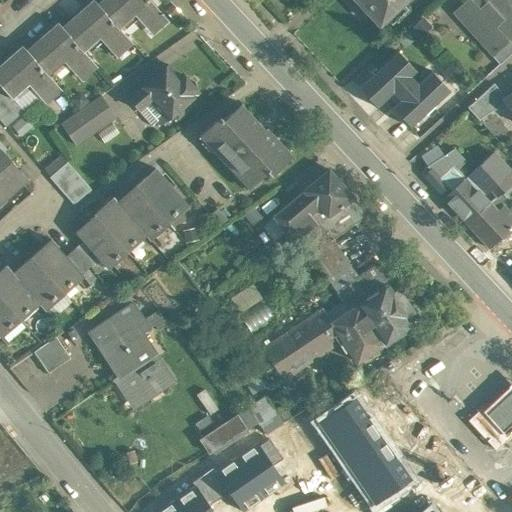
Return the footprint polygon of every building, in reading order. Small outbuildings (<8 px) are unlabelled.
[(93,0),(92,0),(62,27),(84,52),(100,38),(111,51),(126,37),(119,29),(97,4),(93,0)] [(149,0),(100,0),(97,4),(119,29),(136,15),(146,27),(162,14),(149,0)] [(356,0),(379,25),(387,18),(392,23),(407,9),(402,4),(405,0),(356,0)] [(511,13),(500,0),(467,0),(459,8),(456,10),(458,13),(459,13),(491,47),(490,48),(494,52),(497,50),(497,49),(511,35),(511,13)] [(62,27),(58,23),(26,50),(48,76),(64,62),(75,74),(91,60),(84,52),(62,27)] [(26,50),(22,45),(0,64),(0,84),(7,93),(13,99),(29,84),(40,97),(55,83),(48,76),(26,50)] [(418,83),(411,76),(416,70),(397,51),(358,87),(377,107),(393,92),(400,99),(392,107),(411,127),(450,90),(431,70),(418,83)] [(179,77),(168,65),(129,100),(138,110),(150,99),(164,114),(157,120),(161,125),(173,114),(177,118),(194,104),(190,99),(198,92),(196,89),(196,84),(194,80),(190,78),(185,77),(182,74),(179,77)] [(494,83),(467,107),(479,119),(504,102),(501,99),(504,97),(494,83)] [(511,91),(504,97),(501,99),(504,102),(511,112),(511,91)] [(7,93),(0,99),(0,115),(15,102),(13,99),(7,93)] [(101,96),(61,124),(75,145),(115,117),(101,96)] [(15,102),(0,115),(0,120),(5,127),(23,111),(15,102)] [(265,129),(241,103),(223,119),(220,116),(199,135),(200,136),(203,133),(239,171),(236,174),(236,175),(240,172),(251,184),(248,187),(249,188),(267,171),(271,175),(292,155),(266,127),(265,129)] [(0,147),(0,170),(11,161),(0,147)] [(454,148),(427,166),(430,169),(438,178),(453,165),(456,169),(466,161),(454,148)] [(511,173),(492,152),(466,177),(483,195),(491,189),(497,196),(501,192),(511,184),(511,173)] [(11,161),(0,170),(0,204),(28,180),(11,161)] [(67,162),(49,177),(57,186),(75,171),(67,162)] [(188,206),(155,169),(135,185),(169,223),(188,206)] [(466,177),(450,191),(438,178),(430,169),(423,176),(443,197),(443,198),(466,223),(489,202),(483,195),(466,177)] [(328,170),(273,216),(291,241),(299,235),(328,216),(329,216),(354,198),(328,170)] [(75,171),(57,186),(65,195),(83,180),(75,171)] [(83,180),(65,195),(73,204),(91,189),(83,180)] [(511,184),(501,192),(509,201),(511,198),(511,184)] [(169,223),(135,185),(117,202),(142,231),(146,236),(150,240),(169,223)] [(142,231),(117,202),(113,197),(94,214),(127,252),(146,236),(142,231)] [(354,198),(329,216),(328,216),(299,235),(337,292),(341,289),(355,279),(355,278),(357,276),(333,239),(369,214),(354,198)] [(489,202),(466,223),(489,248),(511,226),(511,213),(508,209),(502,215),(489,202)] [(127,252),(94,214),(75,231),(83,240),(99,258),(108,269),(127,252)] [(65,256),(50,239),(31,256),(64,293),(83,277),(81,274),(65,256)] [(99,258),(83,240),(74,248),(90,266),(99,258)] [(90,266),(74,248),(65,256),(81,274),(90,266)] [(64,293),(31,256),(12,272),(36,299),(36,300),(39,304),(45,310),(64,293)] [(36,299),(12,272),(6,265),(0,270),(0,296),(21,320),(39,304),(36,300),(36,299)] [(357,276),(355,278),(355,279),(341,289),(353,307),(331,322),(323,308),(262,348),(283,379),(342,339),(357,362),(384,343),(385,344),(413,325),(412,323),(411,324),(386,287),(386,286),(384,283),(391,278),(382,265),(375,270),(373,266),(357,276)] [(331,316),(346,305),(338,295),(324,307),(331,316)] [(21,320),(0,296),(0,334),(2,337),(21,320)] [(134,303),(101,325),(103,328),(91,336),(117,376),(112,379),(113,381),(119,377),(134,399),(157,384),(156,382),(154,384),(151,379),(153,378),(147,369),(158,361),(140,334),(150,327),(134,303)] [(160,309),(146,314),(150,324),(164,320),(160,309)] [(56,336),(33,351),(48,373),(70,358),(56,336)] [(511,382),(483,410),(506,435),(511,429),(511,382)] [(265,396),(249,407),(255,417),(272,406),(265,396)] [(291,417),(283,404),(274,409),(282,423),(291,417)] [(272,406),(255,417),(258,421),(266,433),(282,423),(274,409),(272,406)] [(249,407),(201,439),(209,452),(258,421),(255,417),(249,407)] [(483,410),(481,408),(468,420),(495,449),(508,437),(506,435),(483,410)] [(258,421),(209,452),(216,462),(169,493),(165,488),(137,511),(317,511),(266,433),(258,421)]
